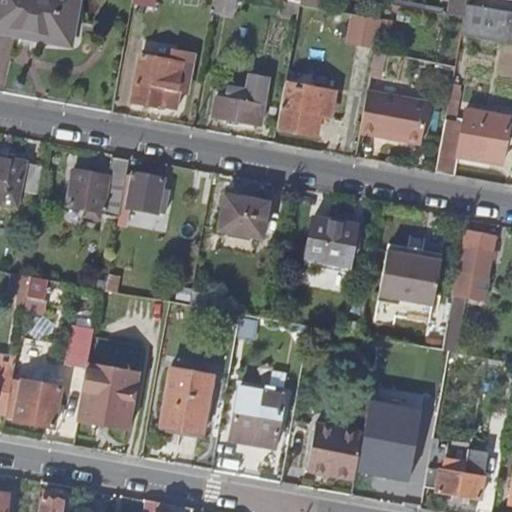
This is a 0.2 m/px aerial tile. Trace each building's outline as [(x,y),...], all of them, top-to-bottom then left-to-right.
[(21,37),(24,37),(26,29),(76,38),(83,0),(0,0),(0,30),(21,35),(21,37)] [(302,2),(293,0),(286,0),(286,6),(301,9),(302,2)] [(468,15),(470,4),(470,0),(455,0),(453,12),(468,15)] [(302,2),(301,9),(297,32),(309,34),(311,22),(344,28),(346,19),(352,19),(353,11),(319,4),(302,2)] [(465,32),(509,40),(511,22),(511,11),(470,4),(468,15),(465,32)] [(382,17),(357,12),(354,27),(379,32),(382,17)] [(75,47),(76,38),(26,29),(24,37),(75,47)] [(297,32),(290,70),(305,73),(311,35),(309,34),(297,32)] [(376,47),(373,66),(382,68),(385,49),(376,47)] [(180,89),(187,51),(174,48),(172,59),(143,53),(134,99),(179,108),(183,90),(180,89)] [(197,53),(187,51),(180,89),(183,90),(190,91),(197,53)] [(261,122),(270,77),(250,73),(247,87),(227,83),(226,89),(220,88),(215,114),(261,122)] [(439,170),(458,173),(462,153),(503,161),(511,115),(468,106),(465,121),(459,119),(464,84),(461,83),(462,76),(457,75),(439,170)] [(287,82),(279,126),(318,133),(324,113),(330,114),(335,91),(287,82)] [(369,87),(361,130),(423,141),(430,98),(369,87)] [(126,183),(132,158),(118,155),(113,180),(126,183)] [(40,192),(45,164),(0,156),(0,200),(18,204),(21,188),(40,192)] [(104,211),(112,175),(76,168),(70,204),(104,211)] [(129,205),(167,212),(170,197),(169,196),(171,187),(165,186),(167,177),(136,171),(129,205)] [(264,233),(271,199),(229,192),(223,226),(264,233)] [(364,249),(369,218),(348,214),(347,221),(317,215),(309,256),(354,264),(357,248),(364,249)] [(500,235),(469,229),(462,270),(463,270),(459,292),(469,294),(488,297),(500,235)] [(402,297),(437,303),(445,259),(425,256),(424,261),(410,258),(411,253),(391,249),(382,299),(402,302),(402,297)] [(366,309),(373,271),(375,262),(361,260),(353,307),(366,309)] [(320,293),(323,275),(288,269),(284,287),(320,293)] [(108,289),(118,290),(120,275),(111,273),(108,289)] [(48,277),(32,274),(29,294),(49,298),(51,290),(46,288),(48,277)] [(210,291),(195,288),(192,303),(207,306),(210,291)] [(457,292),(455,304),(466,306),(469,294),(459,292),(457,292)] [(458,351),(466,306),(455,304),(447,349),(458,351)] [(91,351),(94,327),(73,324),(70,348),(91,351)] [(22,332),(20,346),(41,349),(43,335),(22,332)] [(141,369),(91,360),(79,417),(130,427),(141,369)] [(14,377),(16,367),(0,364),(0,408),(7,410),(14,377)] [(7,410),(6,416),(55,425),(63,386),(62,386),(56,385),(59,369),(37,365),(34,381),(14,377),(7,410)] [(204,431),(215,373),(173,365),(162,423),(204,431)] [(276,445),(286,393),(243,385),(234,432),(258,437),(257,441),(276,445)] [(358,474),(363,444),(338,439),(338,444),(331,443),(334,424),(316,421),(309,467),(357,476),(358,474)] [(363,442),(366,429),(334,424),(331,443),(338,444),(338,439),(363,444),(363,442)] [(436,441),(428,482),(438,484),(438,487),(483,495),(488,464),(446,457),(448,448),(442,447),(443,443),(436,441)] [(50,497),(50,490),(44,490),(41,511),(60,511),(62,499),(50,497)] [(0,511),(8,511),(11,493),(0,491),(0,511)] [(174,511),(163,510),(164,499),(147,497),(145,511),(174,511)]
